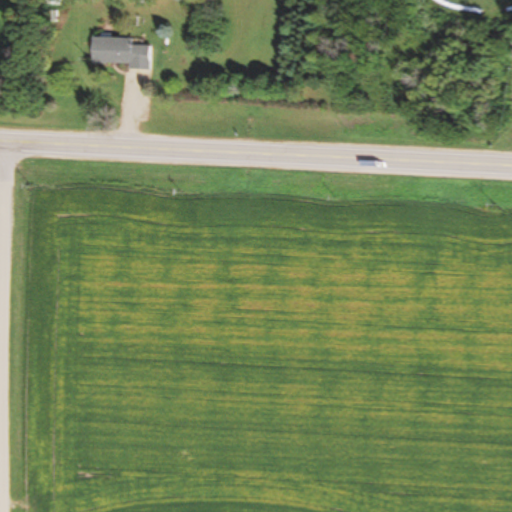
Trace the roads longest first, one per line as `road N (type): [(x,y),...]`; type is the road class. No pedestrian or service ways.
road 1 (primary): [(511,167),(0,142)]
road 2 (residential): [(0,511),(7,143)]
